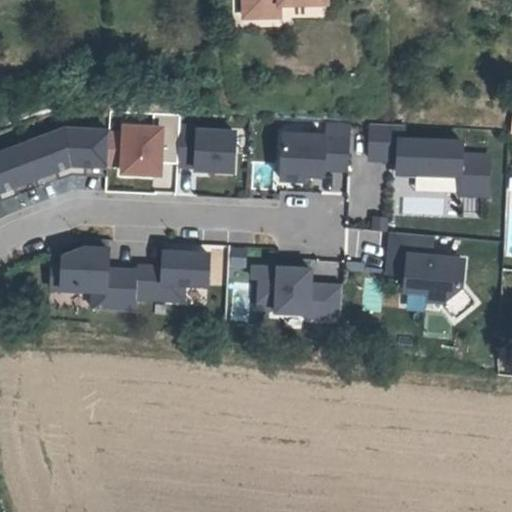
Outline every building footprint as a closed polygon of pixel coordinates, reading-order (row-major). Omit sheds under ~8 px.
[(244,0),(245,13),(282,13),(282,9),(313,9),(313,1),(328,1),(328,0),(244,0)] [(117,175),(161,175),(161,122),(117,122),(117,175)] [(0,193),(84,165),(105,165),(104,124),(80,125),(0,151),(0,193)] [(189,170),(232,172),(234,127),(191,124),(189,170)] [(389,143),(390,128),(375,127),(373,163),(401,164),(401,177),(445,179),(445,198),(473,199),(475,160),(447,158),(448,146),(389,143)] [(349,176),(349,131),(277,131),(276,175),(349,176)] [(357,230),(356,244),(379,247),(381,232),(357,230)] [(387,230),(385,272),(399,273),(397,308),(424,310),(424,299),(448,300),(447,314),(461,315),(465,253),(431,251),(432,232),(387,230)] [(205,286),(206,247),(158,246),(157,264),(106,263),(107,246),(54,245),(53,290),(88,290),(88,308),(134,310),(134,300),(184,301),(184,286),(205,286)] [(341,282),(311,281),(312,262),(253,262),(252,316),(341,318),(341,282)]
